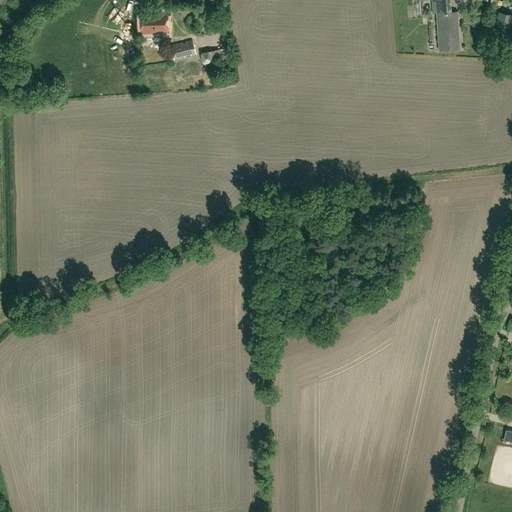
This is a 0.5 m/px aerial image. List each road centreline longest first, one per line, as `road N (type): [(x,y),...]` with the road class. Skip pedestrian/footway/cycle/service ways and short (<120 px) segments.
road 1 (track): [(0,316),(148,272),(281,193),(511,169)]
road 2 (unclassified): [(457,511),(511,268)]
